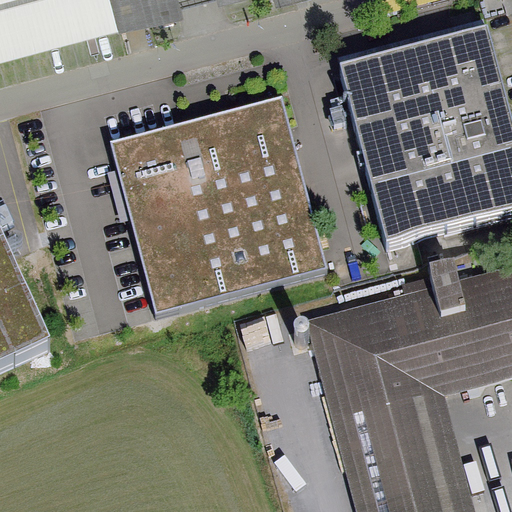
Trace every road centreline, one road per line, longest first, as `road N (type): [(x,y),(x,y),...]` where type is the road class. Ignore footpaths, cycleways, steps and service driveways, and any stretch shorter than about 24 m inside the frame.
road 1 (residential): [(0,107),(393,0)]
road 2 (unknown): [(305,25),(364,256)]
road 3 (unknown): [(52,88),(88,177),(122,313)]
